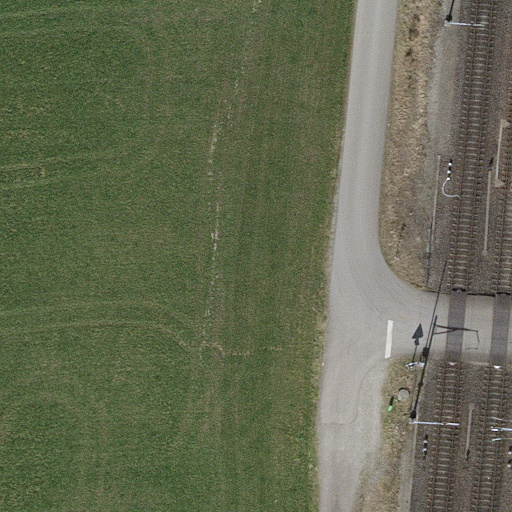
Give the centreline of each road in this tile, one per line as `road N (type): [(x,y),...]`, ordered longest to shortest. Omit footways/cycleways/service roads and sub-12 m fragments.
road 1 (unclassified): [(382,0),(360,246),(365,312),(404,324),(511,334)]
road 2 (track): [(365,312),(345,373),(339,511)]
